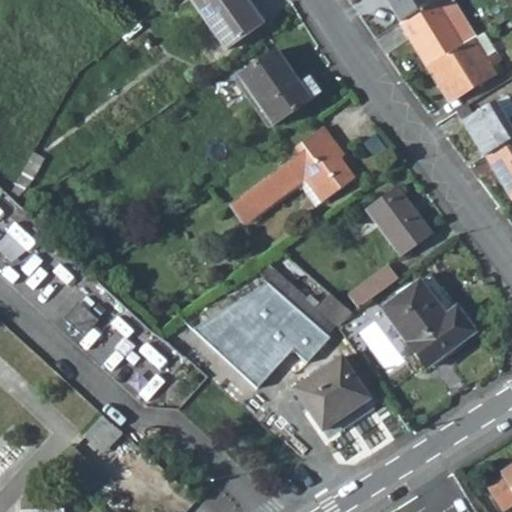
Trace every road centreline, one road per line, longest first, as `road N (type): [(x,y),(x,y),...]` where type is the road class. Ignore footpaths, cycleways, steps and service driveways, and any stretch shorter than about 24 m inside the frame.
road 1 (residential): [(319,0),(511,267)]
road 2 (residential): [(331,511),(511,397)]
